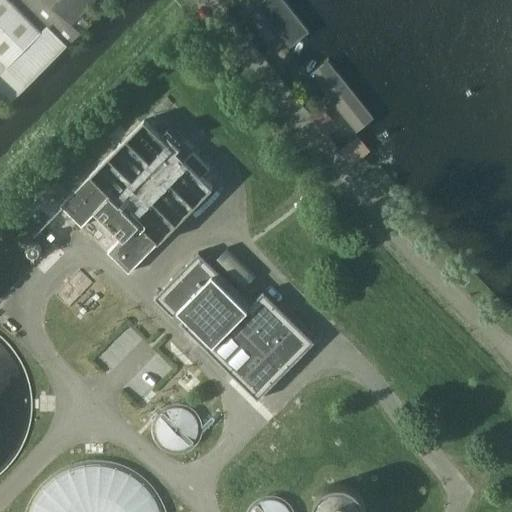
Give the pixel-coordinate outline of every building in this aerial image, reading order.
[(8,0),(0,0),(0,72),(6,66),(41,32),(8,0)] [(46,0),(71,24),(95,0),(46,0)] [(291,0),(246,0),(292,58),(320,35),(291,0)] [(329,47),(301,70),(360,142),(387,120),(329,47)] [(213,188),(145,120),(62,205),(130,272),(213,188)] [(227,248),(211,265),(238,291),(254,275),(227,248)] [(253,305),(198,253),(153,299),(259,400),(314,342),(264,293),(253,305)] [(136,398),(146,388),(137,378),(126,388),(136,398)] [(189,449),(196,414),(156,406),(149,441),(189,449)] [(94,463),(54,467),(31,491),(32,501),(27,506),(24,511),(162,511),(162,506),(126,471),(94,463)] [(338,511),(340,505),(327,492),(321,491),(318,510),(313,505),(302,503),(292,511),(289,511),(277,500),(260,497),(247,510),(246,511),(338,511)]
